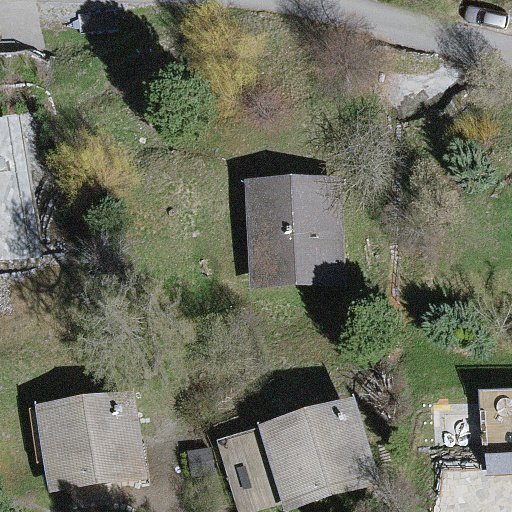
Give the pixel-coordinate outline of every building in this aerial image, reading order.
[(0,256),(47,250),(31,127),(0,131),(0,256)] [(344,190),(248,198),(257,304),(354,296),(344,190)] [(489,454),(511,452),(511,386),(486,388),(489,454)] [(142,404),(41,417),(53,507),(154,494),(142,404)] [(358,409),(221,457),(240,511),(353,511),(390,499),(358,409)]
